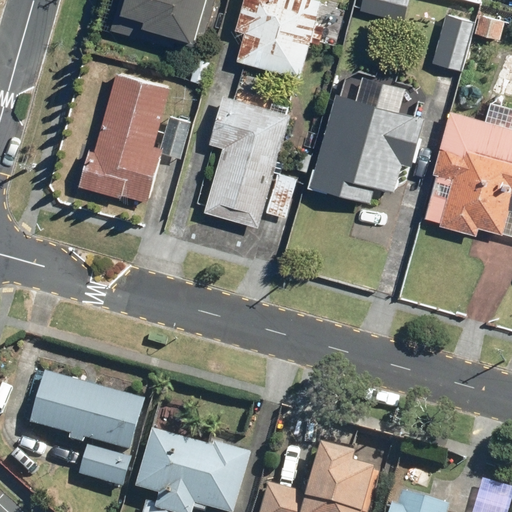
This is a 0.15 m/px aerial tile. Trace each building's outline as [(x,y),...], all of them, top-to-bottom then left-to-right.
[(120,0),(112,29),(173,47),(175,39),(201,47),(215,0),(120,0)] [(322,0),(244,0),(236,28),(245,31),(237,59),(301,77),(322,0)] [(410,0),(364,0),(362,7),(405,19),(410,0)] [(473,20),(444,13),(433,62),(461,69),(473,20)] [(171,86),(117,70),(94,149),(90,147),(79,184),(122,197),(123,195),(148,202),(164,147),(154,144),(171,86)] [(426,115),(337,91),(316,166),(314,165),(309,185),(329,191),(329,190),(372,201),(376,186),(396,191),(403,163),(412,166),(426,115)] [(259,225),(292,112),(224,92),(209,142),(224,146),(205,210),(259,225)] [(511,126),(451,109),(433,172),(436,173),(424,217),(441,222),(440,224),(478,235),(481,226),(511,235),(511,126)] [(297,175),(278,171),(268,212),(287,217),(297,175)] [(148,399),(47,371),(32,424),(133,451),(148,399)] [(214,446),(154,430),(139,489),(150,492),(145,511),(193,511),(195,504),(225,511),(236,511),(252,453),(215,443),(214,446)] [(135,455),(90,443),(81,474),(126,486),(135,455)] [(323,444),(310,494),(270,483),(262,511),(371,511),(383,469),(357,462),(359,453),(323,444)] [(507,511),(511,498),(511,485),(485,477),(474,511),(507,511)] [(400,504),(394,503),(391,511),(448,511),(451,504),(404,490),(400,504)]
